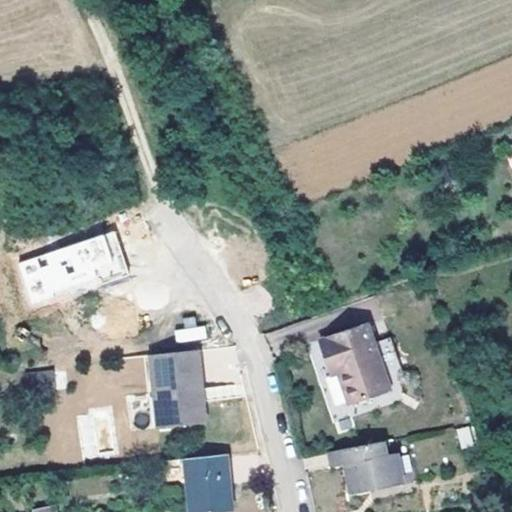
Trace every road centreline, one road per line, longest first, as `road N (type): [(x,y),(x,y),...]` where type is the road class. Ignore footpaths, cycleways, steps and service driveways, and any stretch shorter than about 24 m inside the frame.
road 1 (residential): [(285,511),(241,330),(161,216)]
road 2 (track): [(246,351),(511,255)]
road 3 (track): [(161,216),(73,0)]
